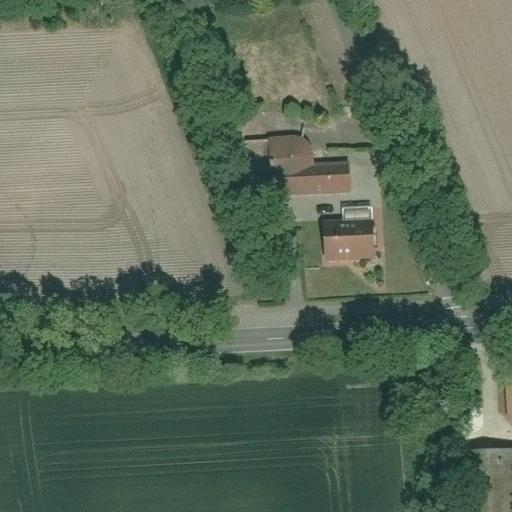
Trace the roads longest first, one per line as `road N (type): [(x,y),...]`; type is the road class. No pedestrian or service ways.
road 1 (tertiary): [(0,355),(467,329)]
road 2 (unclassified): [(467,329),(335,0)]
